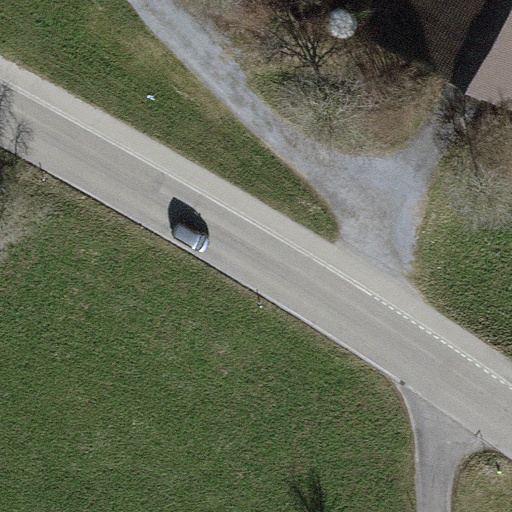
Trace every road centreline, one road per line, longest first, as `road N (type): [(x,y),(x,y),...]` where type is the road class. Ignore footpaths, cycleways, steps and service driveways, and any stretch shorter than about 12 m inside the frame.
road 1 (secondary): [(0,113),(446,375)]
road 2 (unclassified): [(436,511),(433,451),(446,375)]
